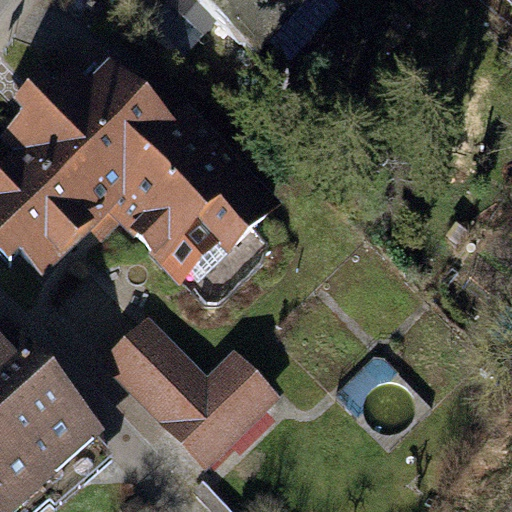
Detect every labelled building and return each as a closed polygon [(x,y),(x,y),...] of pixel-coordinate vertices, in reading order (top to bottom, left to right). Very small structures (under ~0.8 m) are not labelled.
[(194,0),(289,78),(353,0),(194,0)] [(203,116),(131,75),(24,155),(41,173),(0,213),(0,225),(64,295),(130,237),(212,307),(305,219),(203,116)] [(0,300),(0,360),(34,331),(0,300)] [(161,325),(113,374),(218,477),(291,402),(248,359),(222,385),(161,325)] [(0,360),(0,511),(55,511),(134,443),(34,331),(0,360)]
